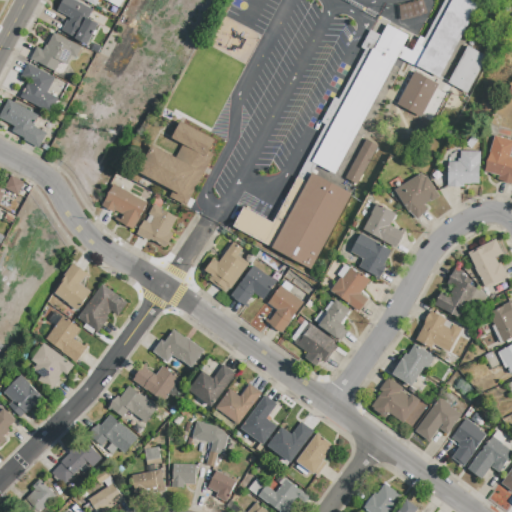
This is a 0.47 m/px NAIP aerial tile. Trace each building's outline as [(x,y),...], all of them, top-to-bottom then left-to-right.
[(87,45),(61,31),(67,21),(69,22),(71,19),(57,11),(63,0),(73,0),(93,11),(88,19),(99,25),(87,45)] [(312,269),(233,228),(244,208),(273,223),(325,125),(321,123),(334,98),(339,100),(365,50),(361,48),(370,31),(380,36),(386,25),(408,36),(402,47),(412,52),(420,37),(424,40),(445,0),(468,0),(478,5),(439,78),(419,68),(418,69),(397,58),(335,174),(317,165),(312,175),(351,195),(312,269)] [(420,0),(417,0),(397,8),(402,21),(426,13),(420,0)] [(55,72),(31,59),(37,48),(44,52),(54,34),(81,48),(76,58),(71,56),(66,65),(60,62),(55,72)] [(467,94),(448,83),(467,47),(486,57),(467,94)] [(50,113),(20,97),(29,81),(21,77),(28,65),(55,79),(47,93),(58,99),(50,113)] [(421,118),(397,105),(414,72),(438,85),(421,118)] [(38,149),(24,141),(25,139),(12,132),(15,127),(0,119),(0,114),(8,100),(38,116),(33,127),(46,134),(38,149)] [(186,206),(170,198),(173,192),(138,173),(153,146),(175,158),(183,143),(172,138),(180,122),(215,140),(208,152),(214,155),(186,206)] [(511,184),(499,180),(500,176),(485,172),(495,136),(511,141),(511,149),(510,157),(511,157),(511,184)] [(357,185),(345,179),(366,140),(377,146),(357,185)] [(464,187),(448,187),(449,163),(461,163),(461,152),(480,153),(479,184),(471,184),(471,185),(464,184),(464,187)] [(417,219),(411,211),(410,212),(396,192),(421,173),(425,179),(426,177),(440,196),(431,202),(431,201),(425,205),(429,211),(417,219)] [(17,196),(4,189),(11,177),(24,183),(17,196)] [(133,230),(119,223),(123,216),(115,212),(114,213),(102,207),(113,185),(147,203),(133,230)] [(396,248),(364,231),(377,205),(396,214),(390,226),(404,233),(396,248)] [(165,248),(150,240),(149,241),(137,235),(143,222),(150,226),(154,218),(148,215),(153,206),(177,218),(169,233),(172,235),(165,248)] [(380,278),(360,267),(365,259),(352,253),(361,235),(394,252),(380,278)] [(486,289),(469,254),(496,240),(502,254),(495,258),(498,264),(501,263),(508,278),(486,289)] [(225,292),(209,280),(212,277),(205,272),(213,261),(218,264),(234,243),(243,250),(238,256),(248,264),(230,289),(228,288),(225,292)] [(77,311),(54,294),(66,278),(64,276),(73,264),(87,274),(80,284),(91,292),(77,311)] [(360,312),(331,291),(342,278),(338,275),(346,265),(359,275),(360,273),(371,281),(361,295),(369,300),(360,312)] [(244,306),(231,296),(253,266),(275,282),(262,300),(253,293),(244,306)] [(462,320),(436,305),(443,292),(450,296),(455,287),(448,283),(455,271),(473,281),(470,285),(479,290),(462,320)] [(98,332),(78,318),(102,285),(127,303),(118,316),(111,311),(107,318),(108,318),(98,332)] [(282,333),(269,323),(278,311),(268,304),(280,287),(303,303),(282,333)] [(341,340),(319,326),(329,312),(326,310),(332,301),(335,303),(337,301),(351,311),(342,324),(349,329),(341,340)] [(511,339),(503,343),(493,322),(494,321),(490,314),(511,303),(511,305),(511,339)] [(450,353),(434,345),(432,349),(417,341),(432,312),(447,320),(444,326),(451,329),(453,325),(462,330),(450,353)] [(75,363),(45,341),(62,317),(80,330),(73,339),(85,348),(75,363)] [(316,367),(306,360),(309,355),(294,344),(308,324),(334,342),(333,344),(337,346),(325,363),(320,360),(316,367)] [(191,368),(173,355),(167,363),(153,352),(161,341),(165,343),(174,331),(184,339),(185,337),(204,351),(191,368)] [(51,391),(39,381),(42,377),(33,371),(37,366),(31,361),(43,344),(73,366),(67,375),(62,372),(58,378),(60,379),(51,391)] [(412,387),(393,374),(407,354),(409,355),(416,344),(432,355),(432,356),(435,359),(428,369),(425,367),(412,387)] [(511,375),(501,351),(511,345),(511,375)] [(211,407),(189,391),(202,372),(212,379),(222,365),(235,374),(211,407)] [(163,402),(133,380),(143,367),(156,376),(162,367),(180,379),(163,402)] [(20,418),(8,406),(12,401),(4,393),(20,376),(45,400),(37,408),(35,405),(25,414),(24,413),(20,418)] [(403,424),(389,414),(386,419),(374,410),(374,409),(372,407),(383,392),(380,390),(388,378),(402,389),(400,391),(409,397),(411,395),(420,401),(403,424)] [(238,425),(216,408),(229,390),(240,398),(249,385),(261,394),(238,425)] [(123,418),(109,408),(117,396),(120,398),(129,386),(158,408),(146,423),(128,410),(123,418)] [(263,446),(241,429),(265,396),(277,405),(267,419),(277,427),(263,446)] [(429,442),(415,432),(440,398),(450,406),(449,407),(461,416),(447,435),(439,430),(442,425),(441,425),(429,442)] [(0,445),(0,412),(3,409),(15,421),(8,429),(9,431),(3,438),(5,440),(0,445)] [(125,454),(108,440),(102,447),(90,437),(89,439),(87,437),(98,425),(100,427),(110,416),(137,439),(125,454)] [(463,467),(451,459),(459,448),(457,446),(459,444),(451,438),(465,419),(479,429),(478,430),(485,435),(463,467)] [(214,467),(206,465),(212,444),(192,438),(196,423),(217,428),(225,434),(224,436),(227,437),(222,455),(217,454),(214,467)] [(290,463),(268,447),(282,429),(291,436),(301,423),(313,432),(290,463)] [(314,475),(297,462),(317,434),(331,445),(326,452),(329,454),(314,475)] [(481,480),(468,470),(492,437),(501,444),(501,445),(511,453),(498,473),(492,468),(495,464),(493,463),(481,480)] [(80,450),(86,443),(102,459),(93,467),(88,462),(63,486),(52,474),(62,464),(60,463),(70,454),(67,451),(74,444),(80,450)] [(135,499),(131,476),(148,473),(144,450),(157,448),(162,471),(160,471),(163,487),(145,490),(146,497),(135,499)] [(183,488),(171,488),(173,465),(195,466),(194,485),(183,485),(183,488)] [(511,491),(501,484),(511,469),(511,491)] [(99,484),(94,477),(103,471),(108,479),(99,484)] [(226,503),(215,497),(217,493),(207,489),(216,472),(236,482),(226,503)] [(41,511),(28,511),(21,505),(35,490),(32,488),(39,480),(56,497),(41,511)] [(290,511),(278,511),(258,497),(265,486),(275,494),(285,480),(308,498),(304,504),(296,498),(290,506),(293,508),(290,511)] [(96,511),(88,500),(112,484),(122,499),(117,502),(118,504),(108,510),(109,511),(96,511)] [(390,511),(369,511),(364,508),(375,493),(377,495),(385,485),(401,497),(390,511)] [(398,511),(406,501),(418,509),(415,511),(398,511)] [(248,511),(256,503),(266,511),(248,511)]
